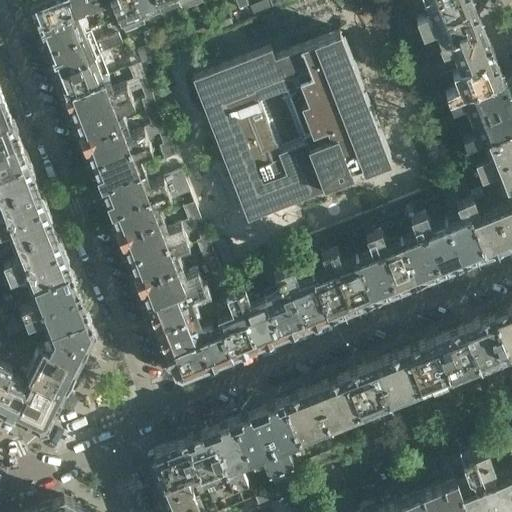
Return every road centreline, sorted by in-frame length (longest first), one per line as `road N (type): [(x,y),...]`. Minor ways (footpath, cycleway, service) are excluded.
road 1 (residential): [(0,10),(152,409)]
road 2 (residential): [(152,409),(511,267)]
